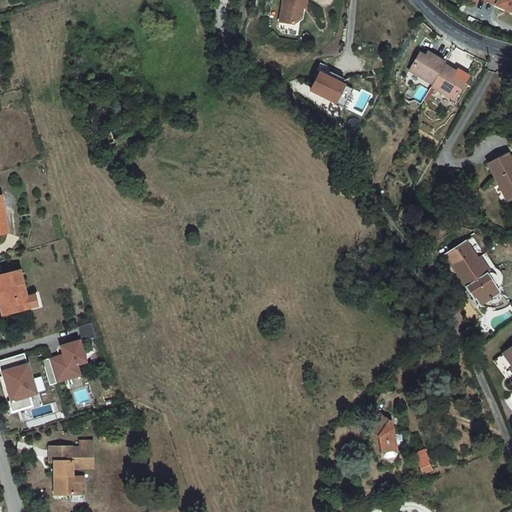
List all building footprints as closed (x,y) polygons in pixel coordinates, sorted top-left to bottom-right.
[(284,0),(282,10),(286,11),(285,21),(295,23),(302,18),(304,7),(306,7),(307,0),(284,0)] [(511,0),(493,0),(493,2),(501,6),(511,11),(511,0)] [(427,54),(421,51),(411,68),(434,82),(433,84),(456,97),(466,80),(461,77),(455,74),(458,70),(457,70),(445,63),(447,61),(434,53),(432,57),(427,54)] [(457,70),(458,70),(455,74),(461,77),(464,71),(459,68),(457,70)] [(319,74),(311,91),(344,107),(352,90),(319,74)] [(425,102),(431,92),(421,86),(415,96),(425,102)] [(511,201),(511,200),(511,163),(507,155),(490,165),(511,201)] [(489,270),(468,242),(445,256),(474,299),(476,299),(480,304),(497,292),(494,288),(495,287),(496,284),(497,281),(497,277),(495,273),(492,271),(489,270)] [(0,317),(5,334),(23,329),(24,331),(35,328),(31,313),(20,316),(13,291),(0,294),(0,317)] [(511,349),(503,358),(511,367),(511,373),(511,349)] [(55,371),(41,376),(45,387),(48,399),(72,391),(69,381),(78,378),(72,357),(53,363),(55,371)] [(16,370),(0,374),(0,400),(1,402),(0,402),(0,408),(4,420),(1,420),(4,429),(24,423),(21,413),(28,410),(16,370)] [(41,375),(34,377),(38,390),(45,387),(41,376),(41,375)] [(45,387),(38,390),(42,402),(48,400),(48,399),(45,387)] [(364,416),(370,422),(380,413),(375,408),(364,416)] [(380,413),(370,422),(368,423),(381,437),(383,458),(385,459),(396,458),(398,457),(395,422),(384,410),(380,413)] [(432,470),(424,450),(412,455),(420,474),(432,470)] [(70,463),(39,463),(39,480),(45,480),(45,500),(47,499),(47,510),(69,510),(69,493),(61,493),(61,484),(83,484),(82,458),(70,458),(70,463)]
